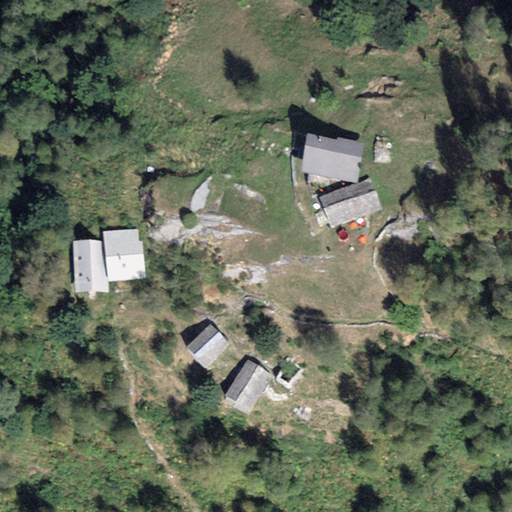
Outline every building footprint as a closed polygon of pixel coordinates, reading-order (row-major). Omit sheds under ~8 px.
[(337,140),(306,134),(299,173),(355,183),(363,143),(337,138),(337,140)] [(369,179),(319,198),(330,229),(381,210),(369,179)] [(136,229),(103,233),(104,240),(108,282),(146,279),(142,242),(138,242),(136,229)] [(75,293),(109,293),(108,282),(104,240),(71,242),(75,293)] [(229,346),(209,325),(184,348),(205,369),(229,346)] [(247,360),(224,396),(248,411),(271,374),(247,360)]
